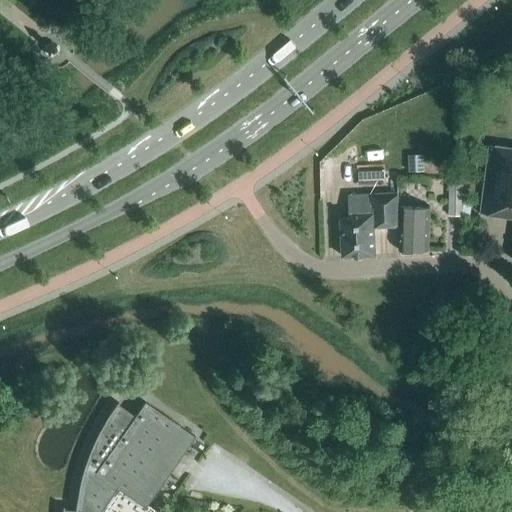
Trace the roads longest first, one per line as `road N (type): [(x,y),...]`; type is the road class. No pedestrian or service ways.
road 1 (secondary): [(0,264),(153,194),(240,137),(411,0)]
road 2 (secondary): [(344,0),(208,107),(0,233)]
road 3 (residential): [(273,234),(315,269),(463,264),(490,277),(511,302)]
